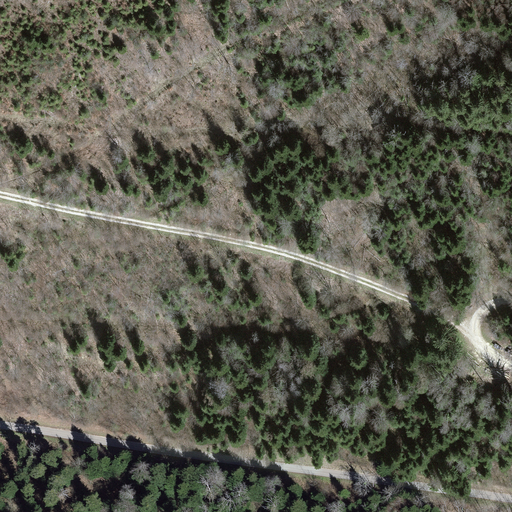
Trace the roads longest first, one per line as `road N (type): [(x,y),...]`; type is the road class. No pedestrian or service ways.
road 1 (unclassified): [(511,500),(0,425)]
road 2 (track): [(473,328),(283,251),(0,193)]
road 3 (track): [(0,317),(473,328)]
road 4 (track): [(345,0),(189,64),(74,147),(0,181)]
